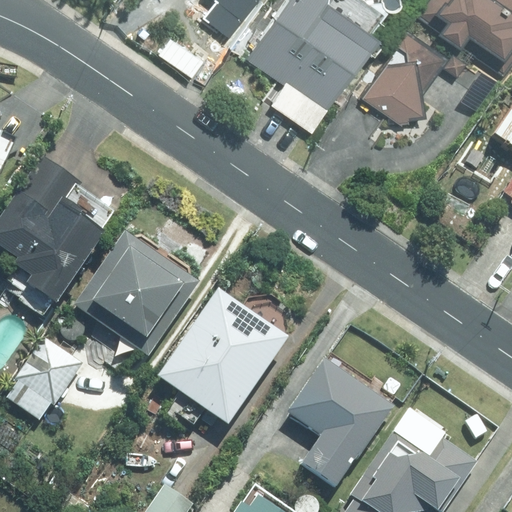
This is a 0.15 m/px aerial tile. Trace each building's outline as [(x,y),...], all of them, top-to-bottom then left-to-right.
[(286,0),(245,59),(283,86),(268,107),(308,135),(374,40),(365,34),(378,16),(356,0),(286,0)] [(511,0),(423,0),(414,14),(426,23),(432,14),(443,22),(434,34),(455,50),(458,45),(501,76),(511,61),(511,0)] [(395,47),(359,100),(400,128),(405,120),(422,117),(418,98),(439,67),(454,78),(463,64),(450,55),(447,60),(398,26),(387,42),(395,47)] [(510,204),(507,207),(511,210),(511,108),(491,140),(511,153),(511,177),(500,197),(510,204)] [(0,169),(7,156),(12,144),(0,137),(0,169)] [(111,214),(76,192),(79,187),(38,160),(0,219),(0,257),(12,266),(8,272),(26,284),(20,293),(50,312),(98,235),(97,235),(111,214)] [(122,236),(69,309),(142,361),(195,289),(122,236)] [(211,297),(152,384),(224,433),(283,345),(211,297)] [(16,384),(4,402),(37,423),(46,409),(50,412),(81,366),(41,340),(13,383),(16,384)] [(321,363),(283,416),(318,441),(297,469),(331,493),(389,412),(321,363)] [(352,501),(344,511),(443,511),(475,467),(439,442),(427,460),(392,435),(348,498),(352,501)] [(0,438),(0,466),(0,467),(13,448),(0,438)] [(162,487),(145,511),(188,511),(191,508),(162,487)] [(318,490),(312,498),(322,504),(328,496),(318,490)] [(265,511),(253,503),(246,511),(241,511),(237,509),(234,511),(265,511)]
